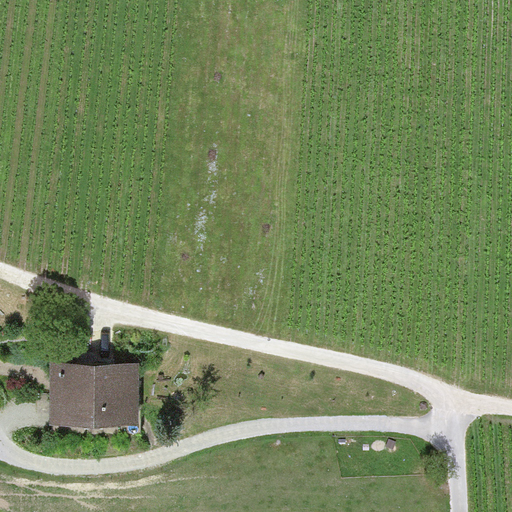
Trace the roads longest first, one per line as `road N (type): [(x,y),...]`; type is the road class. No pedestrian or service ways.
road 1 (track): [(511,412),(101,306),(0,266)]
road 2 (track): [(451,431),(254,425),(135,461),(69,465),(0,452)]
